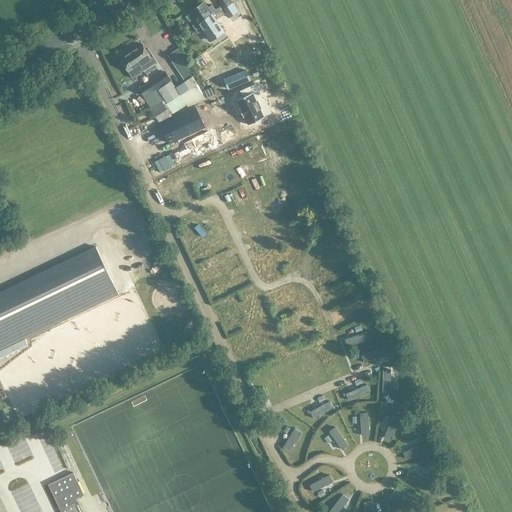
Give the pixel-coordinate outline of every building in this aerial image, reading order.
[(225,12),(228,16),(237,10),(231,1),(222,7),(225,12)] [(212,5),(208,7),(204,2),(191,11),(191,12),(187,15),(193,25),(215,11),(212,5)] [(198,32),(202,29),(210,39),(209,38),(222,30),(222,31),(223,30),(215,18),(225,12),(222,7),(215,11),(193,25),(198,32)] [(196,62),(229,41),(224,32),(190,53),(196,62)] [(141,43),(130,51),(139,64),(143,72),(154,64),(157,62),(148,49),(146,50),(141,43)] [(130,51),(119,59),(131,77),(132,79),(143,72),(139,64),(130,51)] [(223,65),(231,59),(224,51),(217,57),(223,65)] [(246,70),(225,79),(229,89),(250,80),(246,70)] [(171,79),(165,71),(139,88),(145,97),(171,79)] [(171,80),(158,89),(167,102),(163,104),(170,115),(187,104),(188,106),(189,108),(207,99),(204,95),(195,82),(180,93),(176,88),(171,80)] [(248,125),(264,117),(263,117),(263,116),(257,102),(262,99),(255,84),(241,91),(243,97),(236,100),(237,100),(241,108),(240,108),(239,108),(243,117),(244,117),(244,116),(248,124),(248,125)] [(151,108),(160,123),(171,116),(170,115),(163,104),(161,101),(164,99),(157,89),(144,98),(151,108)] [(130,94),(117,101),(125,116),(139,109),(130,94)] [(196,108),(160,125),(168,143),(205,126),(196,108)] [(155,133),(136,141),(150,174),(149,175),(157,194),(175,186),(177,193),(192,187),(177,152),(166,157),(155,133)] [(220,155),(231,152),(227,140),(216,144),(220,155)] [(230,173),(240,169),(236,161),(226,165),(230,173)] [(236,183),(242,194),(251,189),(245,179),(236,183)] [(244,203),(250,212),(260,206),(254,197),(244,203)] [(326,198),(315,198),(316,210),(327,209),(326,198)] [(268,212),(272,220),(293,211),(289,203),(268,212)] [(261,220),(266,218),(264,212),(258,214),(261,220)] [(241,228),(248,222),(242,214),(235,220),(241,228)] [(299,220),(293,225),(298,229),(303,225),(299,220)] [(177,227),(181,238),(186,236),(182,225),(177,227)] [(259,225),(245,232),(249,238),(262,232),(259,225)] [(288,254),(295,251),(285,229),(278,233),(288,254)] [(186,251),(195,248),(192,241),(184,244),(186,251)] [(342,242),(329,248),(332,255),(345,248),(342,242)] [(0,357),(28,344),(25,338),(118,293),(95,246),(0,291),(0,357)] [(188,256),(192,266),(204,260),(200,251),(188,256)] [(274,252),(263,257),(267,266),(278,262),(274,252)] [(204,267),(194,273),(199,281),(209,275),(204,267)] [(325,280),(342,274),(341,269),(323,275),(325,280)] [(203,284),(208,300),(219,296),(214,280),(203,284)] [(296,286),(290,290),(293,295),(300,291),(296,286)] [(335,309),(337,319),(363,312),(360,303),(335,309)] [(239,306),(227,310),(229,315),(240,311),(239,306)] [(296,307),(277,315),(281,324),(300,316),(296,307)] [(374,321),(351,330),(355,342),(379,333),(374,321)] [(316,331),(320,339),(329,334),(325,326),(316,331)] [(238,330),(229,329),(228,336),(238,337),(238,330)] [(301,334),(293,338),(297,347),(306,343),(301,334)] [(236,339),(242,354),(252,350),(246,335),(236,339)] [(382,342),(359,351),(363,362),(386,353),(382,342)] [(260,358),(263,367),(270,365),(267,356),(260,358)] [(307,366),(311,375),(323,370),(319,360),(307,366)] [(293,364),(283,366),(285,377),(295,375),(293,364)] [(385,374),(383,398),(394,399),(396,375),(385,374)] [(350,386),(349,400),(375,400),(375,386),(350,386)] [(268,398),(263,387),(257,390),(263,401),(268,398)] [(327,398),(307,417),(315,426),(336,407),(327,398)] [(373,410),(364,410),(365,431),(373,431),(373,410)] [(390,415),(377,438),(389,445),(402,422),(390,415)] [(292,426),(284,449),(295,453),(303,431),(292,426)] [(334,426),(324,435),(342,452),(351,444),(334,426)] [(422,440),(400,447),(404,459),(426,452),(422,440)] [(364,463),(367,469),(382,463),(379,457),(364,463)] [(327,465),(305,481),(312,491),(335,475),(327,465)] [(407,468),(405,477),(432,484),(433,472),(407,468)] [(57,479),(48,484),(48,485),(59,507),(60,509),(61,511),(82,511),(76,498),(84,495),(73,472),(69,474),(57,479)] [(400,488),(390,494),(400,511),(403,511),(411,508),(400,488)] [(348,489),(334,506),(340,511),(341,511),(356,496),(348,489)] [(430,509),(441,504),(438,497),(427,503),(430,509)] [(377,511),(377,498),(367,498),(366,511),(377,511)]
